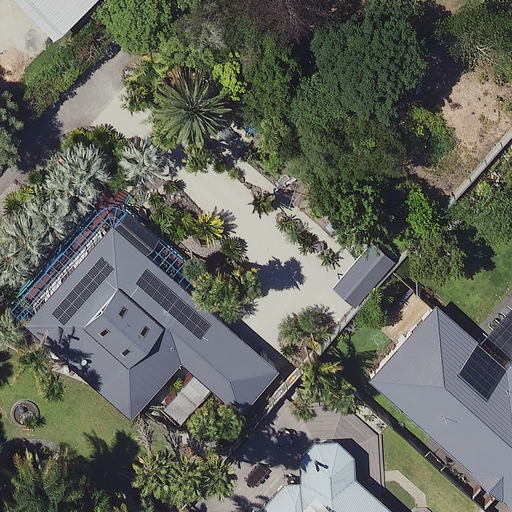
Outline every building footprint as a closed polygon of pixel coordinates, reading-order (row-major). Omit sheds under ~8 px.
[(84,0),(27,0),(54,28),(84,0)] [(216,294),(178,262),(104,198),(11,307),(23,318),(129,409),(177,353),(238,405),(266,372),(198,314),(202,310),(216,294)] [(394,257),(372,239),(332,287),(354,305),(394,257)] [(511,333),(493,316),(473,338),(432,301),(365,375),(508,503),(511,499),(511,333)] [(386,511),(319,447),(256,511),(386,511)]
